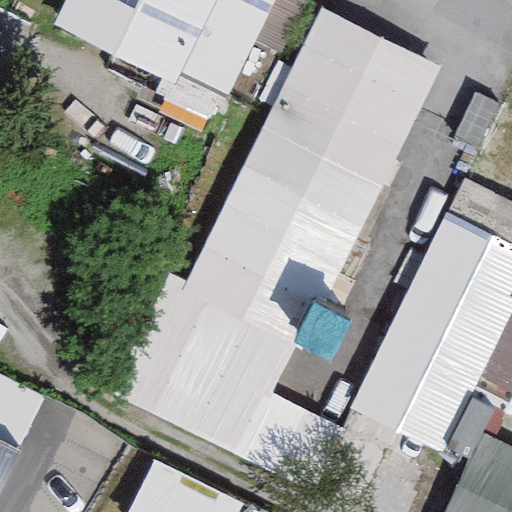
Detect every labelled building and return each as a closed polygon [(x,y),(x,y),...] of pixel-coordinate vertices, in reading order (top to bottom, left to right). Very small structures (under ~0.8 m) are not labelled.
[(274,0),(67,0),(53,30),(221,111),(274,0)] [(436,71),(320,14),(179,295),(295,353),(436,71)] [(0,66),(8,48),(0,44),(0,66)] [(511,112),(509,111),(473,187),(511,205),(511,112)] [(511,296),(511,252),(444,219),(347,411),(435,455),(474,377),(511,395),(511,305),(508,303),(511,296)] [(511,511),(511,447),(495,439),(460,511),(511,511)] [(0,448),(0,492),(18,457),(0,448)] [(139,511),(244,511),(252,491),(160,457),(139,511)]
